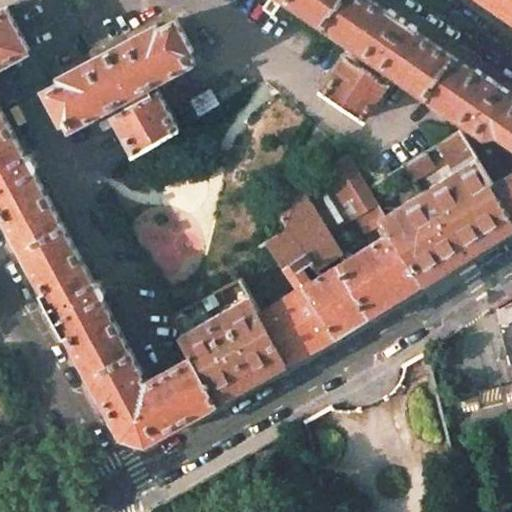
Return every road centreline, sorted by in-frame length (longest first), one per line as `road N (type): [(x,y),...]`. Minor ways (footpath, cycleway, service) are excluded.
road 1 (residential): [(511,260),(112,490)]
road 2 (residential): [(0,278),(112,490)]
